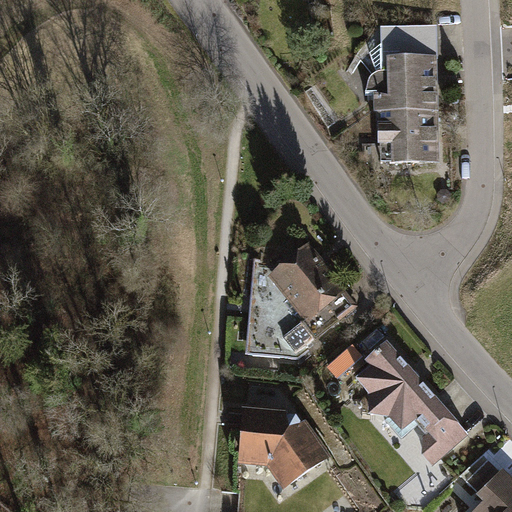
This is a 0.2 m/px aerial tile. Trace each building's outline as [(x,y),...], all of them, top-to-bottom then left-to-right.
[(382,38),(384,68),(438,66),(436,35),(382,38)] [(381,107),(382,125),(441,122),(438,66),(384,68),(384,83),(380,83),(374,88),(370,95),(369,108),(381,107)] [(441,122),(382,125),(384,178),(443,176),(441,122)] [(279,265),(269,273),(307,320),(285,338),(298,354),(332,326),(359,304),(307,242),(279,265)] [(247,354),(297,361),(337,332),(332,326),(298,354),(285,338),(307,320),(269,273),(279,265),(274,260),(255,259),(247,354)] [(414,366),(388,337),(366,356),(373,364),(358,377),(373,393),(373,416),(392,416),(384,423),(395,436),(399,433),(403,438),(410,432),(412,435),(421,427),(425,432),(426,453),(436,465),(472,433),(414,366)] [(336,364),(344,374),(357,363),(349,353),(336,364)] [(270,463),(287,489),(327,464),(298,411),(247,405),(242,460),(270,463)] [(511,511),(511,481),(504,474),(481,498),(483,500),(489,505),(482,511),(511,511)]
